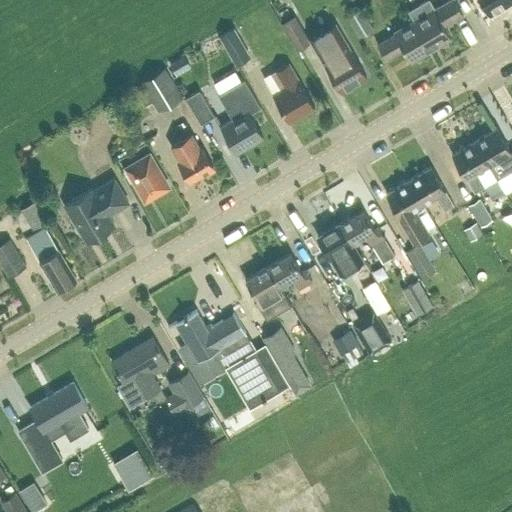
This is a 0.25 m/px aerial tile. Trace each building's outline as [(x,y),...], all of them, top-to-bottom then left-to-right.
[(429,0),(425,0),(408,10),(414,20),(422,34),(430,47),(438,43),(442,45),(447,42),(447,37),(450,36),(444,25),(462,14),(454,0),(447,0),(434,8),(429,0)] [(346,15),(358,35),(372,27),(360,6),(346,15)] [(282,22),(297,49),(309,41),(294,15),(282,22)] [(422,34),(414,20),(394,32),(395,33),(377,44),(386,58),(404,48),(410,59),(430,47),(422,34)] [(325,63),(324,64),(340,91),(366,75),(335,22),(321,31),(331,47),(320,54),(325,63)] [(233,27),(219,35),(235,63),(249,55),(233,27)] [(288,122),(314,106),(289,62),(270,73),(275,82),(280,79),(285,88),(273,95),(288,122)] [(183,95),(166,66),(140,81),(157,110),(183,95)] [(237,152),(263,137),(248,112),(260,105),(244,78),(218,93),(233,118),(221,125),(237,152)] [(199,89),(185,97),(200,122),(214,114),(199,89)] [(474,140),(488,164),(501,157),(509,171),(511,169),(511,152),(497,126),(474,140)] [(213,166),(202,147),(201,148),(192,133),(171,145),(180,160),(179,161),(190,180),(213,166)] [(488,164),(474,140),(452,153),(474,191),(484,185),(476,171),(488,164)] [(145,198),(167,185),(149,153),(126,166),(126,167),(123,169),(129,180),(133,178),(145,198)] [(408,179),(422,203),(435,196),(443,210),(454,204),(431,165),(408,179)] [(107,213),(128,201),(113,177),(93,189),(91,187),(64,203),(86,240),(114,223),(107,213)] [(422,203),(408,179),(385,192),(408,231),(413,241),(429,232),(415,208),(422,203)] [(468,203),(480,224),(491,217),(479,196),(468,203)] [(340,222),(352,241),(365,234),(371,245),(384,237),(378,226),(374,228),(363,209),(340,222)] [(476,220),(463,228),(470,239),(483,232),(476,220)] [(352,241),(340,222),(318,235),(339,272),(361,259),(351,242),(352,241)] [(76,277),(46,227),(27,238),(57,289),(76,277)] [(0,242),(0,262),(8,275),(26,264),(9,237),(0,242)] [(406,249),(422,276),(434,268),(419,242),(406,249)] [(267,265),(279,284),(292,277),(298,287),(311,280),(305,269),(301,271),(290,252),(267,265)] [(279,284),(267,265),(245,278),(256,298),(253,300),(259,310),(272,303),(266,292),(279,284)] [(401,288),(416,313),(432,304),(417,278),(401,288)] [(351,318),(357,314),(352,306),(346,309),(351,318)] [(373,309),(352,322),(370,351),(390,339),(373,309)] [(191,364),(219,348),(228,365),(251,404),(262,397),(262,398),(266,396),(265,395),(278,388),(255,349),(234,313),(207,329),(196,310),(187,315),(186,313),(183,315),(184,317),(175,322),(187,342),(180,346),(191,364)] [(324,327),(330,316),(319,310),(313,321),(324,327)] [(145,396),(155,390),(160,388),(152,374),(150,375),(146,369),(165,358),(152,336),(111,359),(124,382),(133,377),(145,396)] [(347,340),(353,354),(363,349),(357,336),(347,340)] [(167,382),(182,408),(203,395),(188,369),(167,382)] [(73,382),(30,407),(36,417),(19,427),(42,468),(64,455),(47,427),(62,419),(73,436),(88,428),(78,410),(86,405),(73,382)] [(217,400),(231,429),(245,422),(231,394),(217,400)] [(8,511),(27,511),(15,492),(1,500),(8,511)] [(199,511),(193,502),(175,511),(199,511)]
